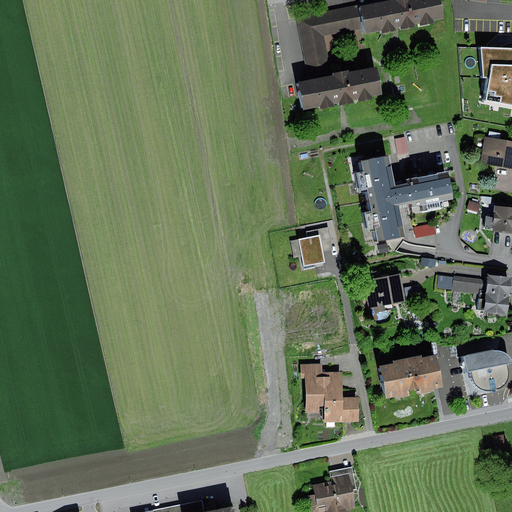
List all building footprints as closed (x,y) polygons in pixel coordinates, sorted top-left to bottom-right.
[(438,0),(390,0),(358,7),(362,29),(363,35),(442,20),(438,0)] [(307,79),(331,75),(324,36),(362,29),(358,7),(302,18),(295,20),(307,79)] [(511,48),(480,47),(482,78),(486,78),(482,99),(511,103),(511,48)] [(380,95),(375,66),(331,75),(307,79),(296,82),(302,110),(380,95)] [(407,153),(404,137),(394,139),(398,155),(407,153)] [(511,141),(485,137),(480,162),(511,167),(511,141)] [(405,236),(399,208),(409,205),(410,207),(426,204),(428,210),(440,207),(439,200),(452,197),(446,172),(404,181),(405,186),(395,188),(388,155),(358,161),(361,172),(357,172),(361,193),(366,192),(370,212),(366,213),(370,232),(374,231),(377,243),(405,236)] [(492,197),(481,196),(481,202),(485,204),(491,205),(492,197)] [(469,201),(467,209),(478,212),(480,204),(469,201)] [(511,207),(494,206),(493,218),(486,217),(485,228),(493,229),(492,232),(511,234),(511,207)] [(435,223),(416,227),(418,236),(437,232),(435,223)] [(306,231),(308,238),(319,236),(322,252),(333,250),(328,227),(306,231)] [(322,252),(319,236),(308,238),(291,241),(294,258),(302,257),(304,267),(325,263),(322,252)] [(387,244),(378,245),(379,254),(389,252),(387,244)] [(436,259),(421,258),(421,266),(435,268),(436,259)] [(372,279),(364,281),(369,308),(373,307),(374,313),(393,309),(392,304),(405,302),(400,274),(379,278),(378,271),(370,272),(372,279)] [(453,290),(454,278),(439,276),(437,289),(453,290)] [(486,292),(488,279),(454,276),(454,278),(453,290),(452,291),(480,294),(480,292),(486,292)] [(511,278),(488,276),(488,279),(486,292),(480,292),(480,294),(478,312),(507,315),(511,278)] [(419,286),(404,288),(406,299),(421,297),(419,286)] [(328,316),(331,294),(303,291),(301,314),(328,316)] [(496,390),(500,388),(504,386),(508,378),(506,364),(511,362),(511,361),(511,359),(510,358),(509,356),(506,354),(504,353),(501,352),(499,351),(496,351),(493,352),(493,350),(467,356),(467,358),(465,358),(466,362),(465,362),(464,363),(463,364),(464,366),(465,367),(467,368),(468,372),(471,371),(474,383),(478,388),(481,390),(491,391),(494,393),(496,390)] [(389,365),(379,367),(385,399),(393,398),(394,400),(407,398),(406,393),(418,390),(419,396),(432,394),(431,391),(441,389),(435,357),(420,360),(419,357),(389,363),(389,365)] [(323,366),(302,367),(304,415),(325,414),(326,424),(360,422),(358,398),(345,399),(344,373),(324,374),(323,366)] [(510,445),(507,432),(498,434),(500,447),(510,445)] [(329,471),(330,478),(348,475),(351,490),(356,489),(352,467),(329,471)] [(331,481),(313,484),(314,495),(308,496),(310,511),(321,511),(325,511),(324,511),(345,511),(345,510),(354,508),(351,490),(348,475),(330,478),(331,481)] [(204,511),(202,500),(153,510),(153,511),(204,511)]
